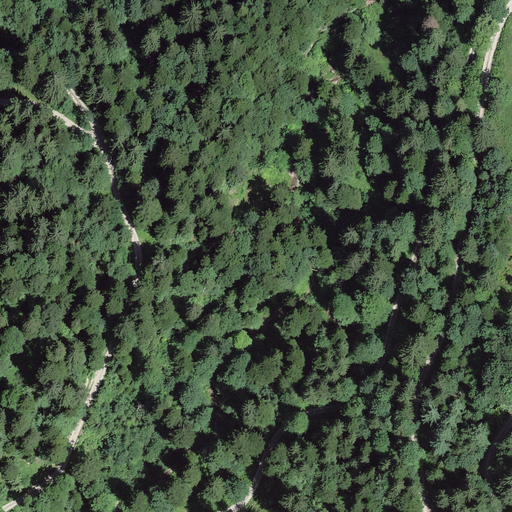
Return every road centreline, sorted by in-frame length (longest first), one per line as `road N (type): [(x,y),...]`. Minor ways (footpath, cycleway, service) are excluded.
road 1 (track): [(493,0),(432,170),(418,256),(375,373),(356,398),(287,423),(265,448),(251,492),(223,511)]
road 2 (track): [(2,511),(62,477),(140,264),(139,238),(119,203),(106,151),(26,100),(0,101)]
road 3 (track): [(511,3),(487,65),(458,284),(420,393),(415,428),(427,511)]
road 4 (track): [(0,51),(42,65),(83,101),(103,128),(106,151)]
